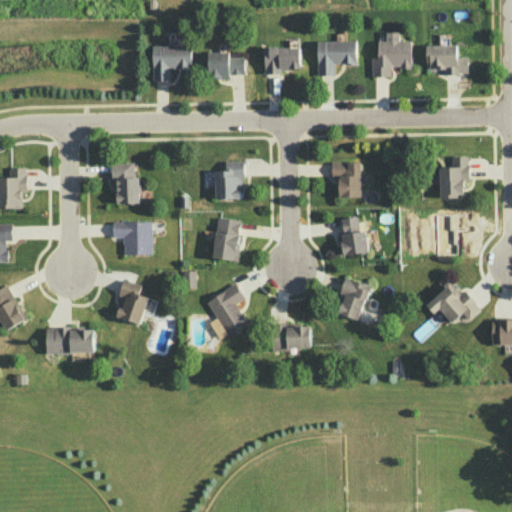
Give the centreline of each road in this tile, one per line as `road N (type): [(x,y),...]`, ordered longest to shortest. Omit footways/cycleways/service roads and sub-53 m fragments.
road 1 (residential): [(511,116),(19,126),(0,133)]
road 2 (residential): [(288,120),(289,273)]
road 3 (residential): [(68,125),(66,275)]
